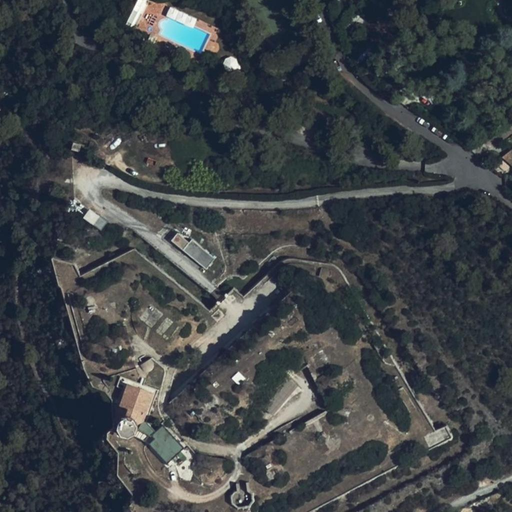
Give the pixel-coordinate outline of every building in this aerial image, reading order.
[(236,59),(231,57),(226,58),(223,64),(225,70),(231,72),(235,70),(238,64),(236,59)] [(511,148),(501,156),(511,165),(511,148)] [(501,158),(497,163),(505,171),(510,166),(501,158)] [(106,223),(89,210),(83,218),(101,231),(106,223)] [(179,230),(190,241),(194,237),(183,226),(179,230)] [(177,232),(170,240),(205,269),(215,258),(192,240),(190,242),(177,232)] [(123,357),(112,361),(115,369),(126,365),(123,357)] [(152,359),(140,366),(143,371),(147,373),(151,373),(154,370),(155,365),(152,359)] [(259,404),(273,415),(297,385),(284,374),(259,404)] [(135,425),(142,421),(143,421),(153,394),(127,385),(118,411),(121,421),(119,426),(120,432),(127,434),(132,432),(135,425)] [(151,436),(157,432),(147,421),(143,421),(142,421),(138,428),(151,436)] [(163,427),(157,432),(150,438),(153,441),(148,445),(167,466),(185,451),(163,427)]
